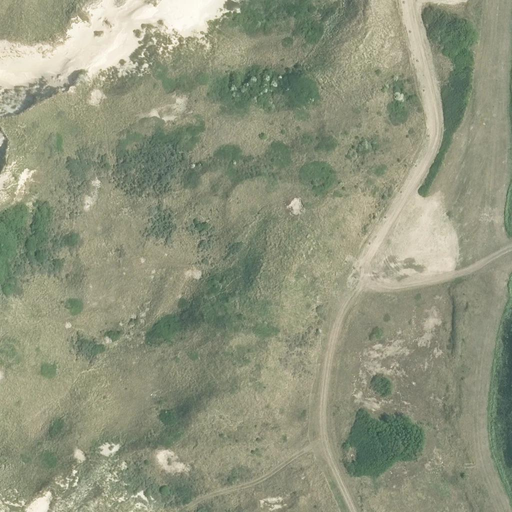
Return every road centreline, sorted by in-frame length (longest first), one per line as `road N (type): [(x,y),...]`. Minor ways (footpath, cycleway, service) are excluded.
road 1 (track): [(410,0),(433,108),(432,145),(331,327),(324,385),(326,452),(351,511)]
road 2 (track): [(362,277),(374,285),(433,284),(511,251)]
